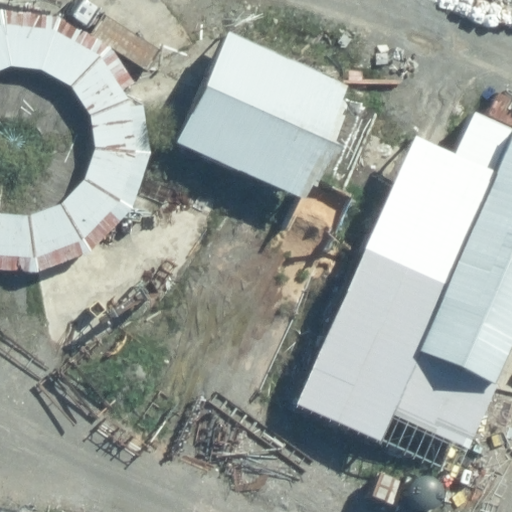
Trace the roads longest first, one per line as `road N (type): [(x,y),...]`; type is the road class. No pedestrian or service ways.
road 1 (track): [(301,511),(0,389)]
road 2 (track): [(293,0),(511,94)]
